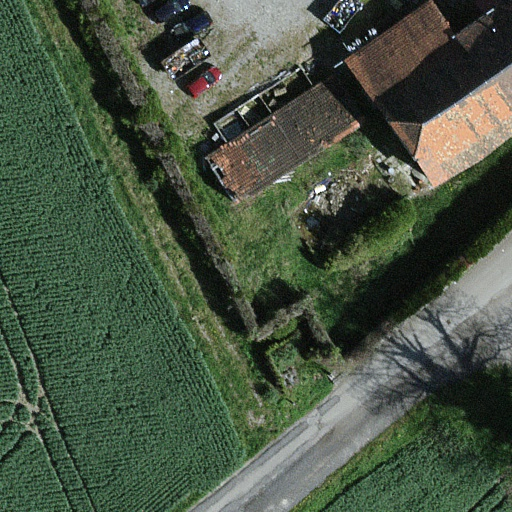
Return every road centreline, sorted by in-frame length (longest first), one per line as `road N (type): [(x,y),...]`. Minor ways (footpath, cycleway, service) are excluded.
road 1 (track): [(47,0),(289,455)]
road 2 (track): [(511,264),(289,455)]
